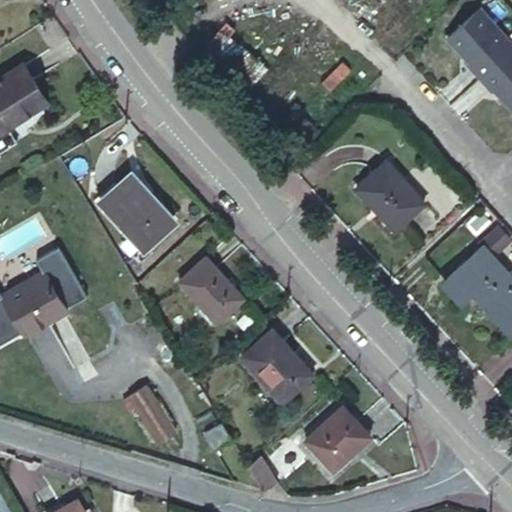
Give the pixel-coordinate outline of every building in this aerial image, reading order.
[(470,9),(438,38),(462,64),(460,66),(472,78),(506,47),(470,9)] [(511,112),(511,53),(506,47),(472,78),(483,90),(485,89),(509,115),(511,112)] [(22,63),(0,77),(0,128),(44,100),(22,63)] [(419,202),(382,161),(353,188),(391,229),(419,202)] [(97,200),(139,245),(168,219),(126,173),(97,200)] [(494,262),(511,245),(511,235),(507,230),(484,252),(494,262)] [(511,281),(494,262),(484,252),(476,243),(439,278),(456,296),(467,287),(509,333),(511,329),(511,281)] [(176,280),(213,321),(240,297),(202,256),(176,280)] [(0,301),(4,308),(18,334),(65,306),(43,266),(0,290),(0,301)] [(238,358),(279,403),(310,375),(269,329),(238,358)] [(124,394),(155,441),(172,430),(141,383),(124,394)] [(304,439),(332,469),(367,436),(339,405),(304,439)] [(209,447),(227,436),(216,419),(199,430),(209,447)] [(244,464),(259,489),(275,480),(257,451),(244,464)] [(54,511),(82,511),(75,500),(54,511)]
